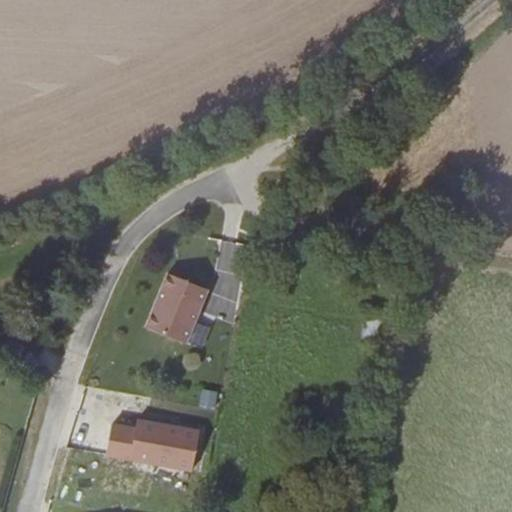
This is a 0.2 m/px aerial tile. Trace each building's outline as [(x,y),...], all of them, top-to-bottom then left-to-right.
[(211,289),(170,272),(150,323),(190,339),(211,289)] [(390,341),(395,311),(367,307),(363,336),(390,341)] [(16,340),(12,345),(24,354),(28,349),(16,340)] [(42,360),(33,352),(29,358),(38,366),(42,360)] [(216,408),(219,391),(202,388),(199,405),(216,408)] [(199,429),(137,419),(136,426),(130,461),(192,472),(199,429)] [(106,456),(130,461),(136,426),(112,422),(106,456)] [(335,459),(336,441),(304,440),(302,457),(335,459)]
